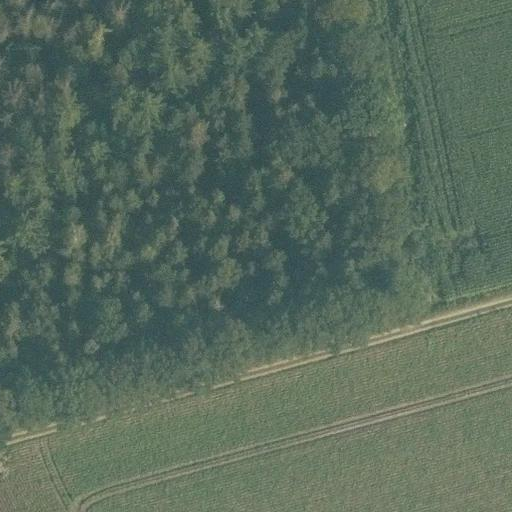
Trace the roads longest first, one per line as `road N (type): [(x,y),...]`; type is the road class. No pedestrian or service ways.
road 1 (track): [(0,292),(101,157),(320,12)]
road 2 (track): [(0,440),(393,333)]
road 3 (track): [(317,0),(393,333)]
road 4 (track): [(393,333),(511,298)]
